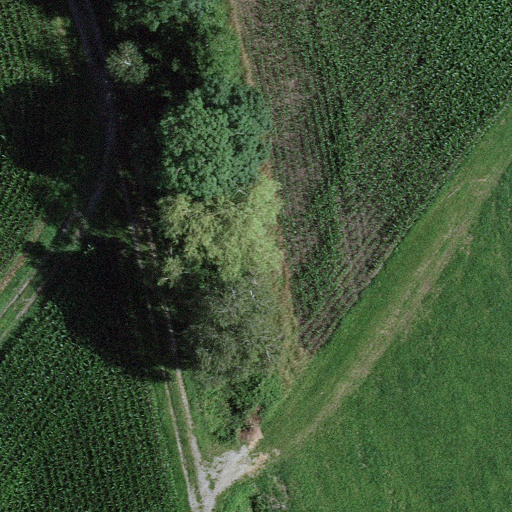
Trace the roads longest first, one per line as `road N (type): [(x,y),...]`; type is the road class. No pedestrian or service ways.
road 1 (track): [(192,511),(115,148),(73,0)]
road 2 (track): [(115,148),(69,244),(0,329)]
